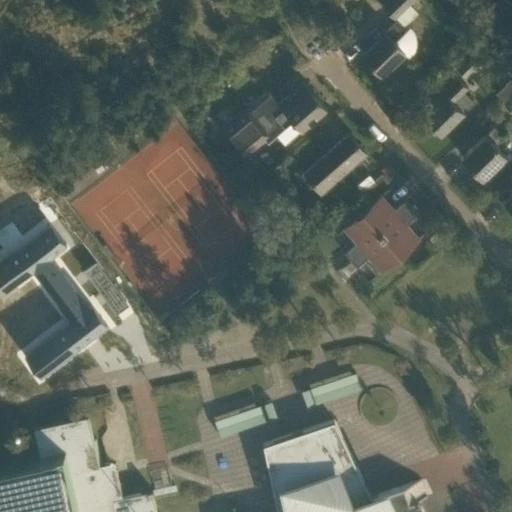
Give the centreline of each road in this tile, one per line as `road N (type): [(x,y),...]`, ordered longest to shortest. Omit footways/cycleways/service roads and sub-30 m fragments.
road 1 (unclassified): [(41,396),(354,330),(410,343),(458,380)]
road 2 (unclassified): [(511,262),(310,49)]
road 3 (unclassified): [(508,511),(458,380)]
